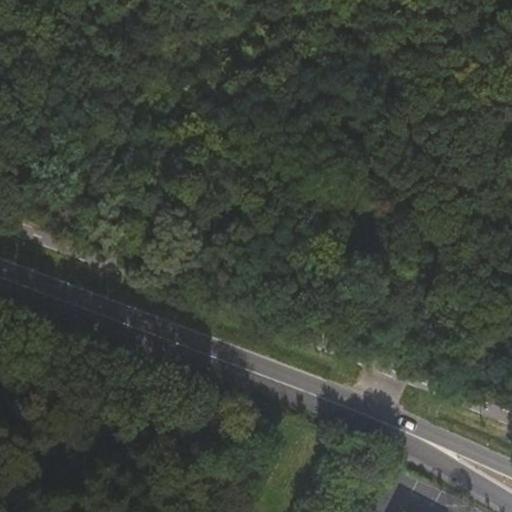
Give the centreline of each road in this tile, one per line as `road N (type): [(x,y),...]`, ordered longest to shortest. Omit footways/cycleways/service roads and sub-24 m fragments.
road 1 (tertiary): [(0,267),(367,409),(511,479)]
road 2 (track): [(511,113),(434,261)]
